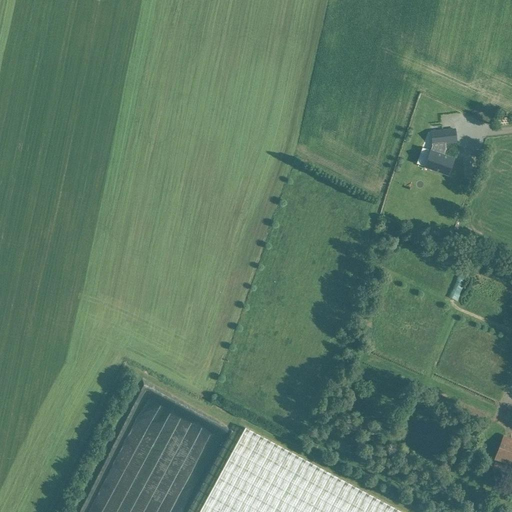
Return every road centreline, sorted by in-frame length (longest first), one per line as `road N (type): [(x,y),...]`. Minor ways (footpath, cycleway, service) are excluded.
road 1 (track): [(463,511),(283,422)]
road 2 (unclassified): [(511,254),(391,203)]
